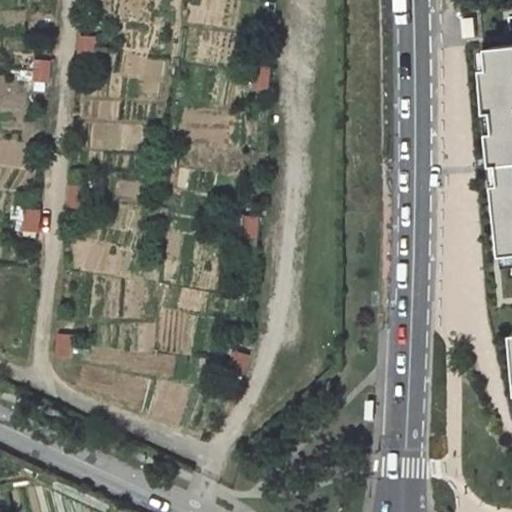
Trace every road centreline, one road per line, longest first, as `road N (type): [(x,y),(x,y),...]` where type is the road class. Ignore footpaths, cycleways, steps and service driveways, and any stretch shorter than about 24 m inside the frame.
road 1 (primary): [(407,0),(401,511)]
road 2 (unclassified): [(0,422),(199,511)]
